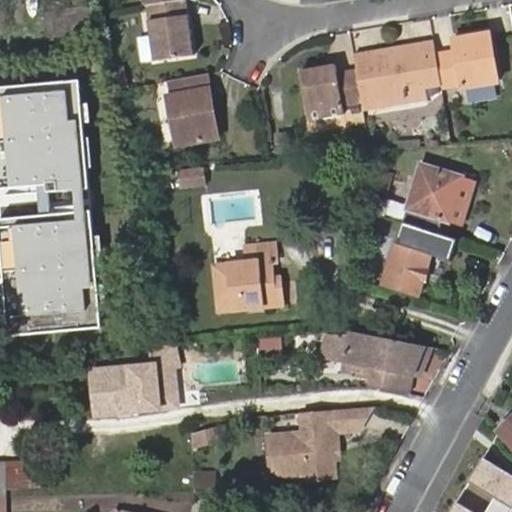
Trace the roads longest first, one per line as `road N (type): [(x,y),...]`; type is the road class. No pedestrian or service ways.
road 1 (residential): [(399,511),(511,310)]
road 2 (residential): [(414,0),(276,22)]
